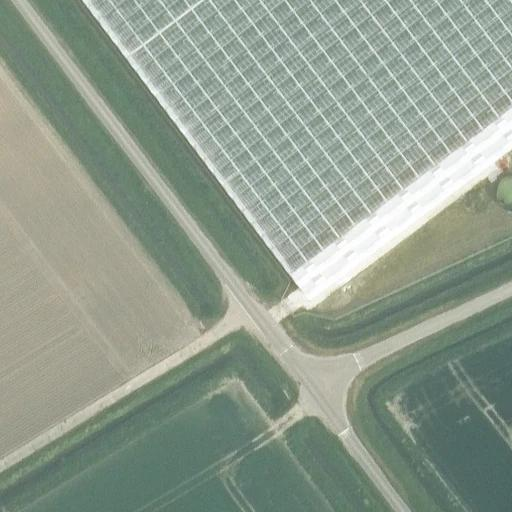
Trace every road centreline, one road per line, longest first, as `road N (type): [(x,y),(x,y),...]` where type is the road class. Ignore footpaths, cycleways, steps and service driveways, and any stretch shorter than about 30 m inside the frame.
road 1 (unclassified): [(309,390),(16,0)]
road 2 (track): [(0,464),(250,310)]
road 3 (unclassified): [(309,390),(511,288)]
road 4 (unclassified): [(401,511),(309,390)]
